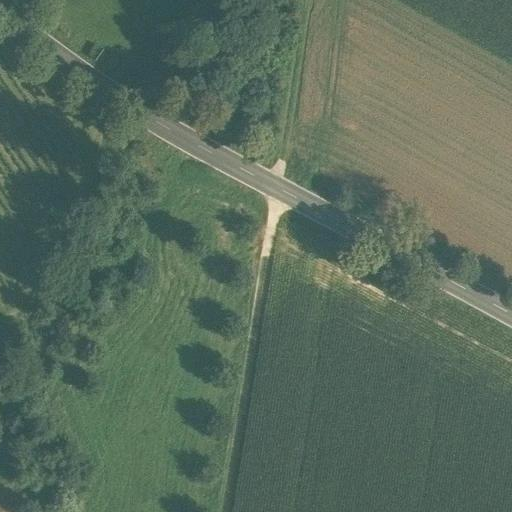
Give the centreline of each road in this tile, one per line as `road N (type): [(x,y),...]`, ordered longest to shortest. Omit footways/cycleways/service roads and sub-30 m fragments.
road 1 (tertiary): [(511,317),(159,130),(0,18)]
road 2 (track): [(274,191),(224,511)]
road 3 (track): [(274,191),(303,0)]
